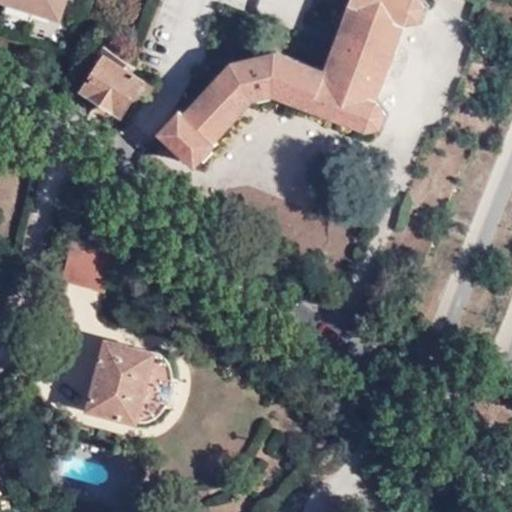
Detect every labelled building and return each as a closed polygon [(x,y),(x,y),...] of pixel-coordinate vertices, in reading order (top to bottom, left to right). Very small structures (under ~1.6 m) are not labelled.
[(30,18),(33,8),(8,0),(5,0),(3,10),(30,18)] [(8,0),(33,8),(36,0),(37,0),(62,8),(64,0),(8,0)] [(59,17),(62,8),(37,0),(36,0),(33,8),(59,17)] [(422,0),(353,0),(344,27),(318,17),(307,46),(301,44),(296,58),(281,52),(235,63),(187,114),(184,111),(163,132),(199,166),(219,144),(216,142),(258,99),(279,94),(367,132),(384,129),(390,115),(379,103),(407,23),(423,21),(428,7),(422,0)] [(138,90),(145,81),(129,70),(130,69),(130,67),(129,66),(128,66),(128,65),(126,65),(125,65),(124,67),(121,64),(124,60),(106,48),(100,58),(104,61),(86,90),(89,92),(119,111),(122,114),(138,90)] [(153,87),(145,81),(138,90),(146,97),(153,87)] [(113,121),(119,111),(89,92),(82,102),(113,121)] [(116,249),(80,239),(75,259),(111,269),(116,249)] [(127,289),(116,289),(116,304),(127,303),(127,289)] [(91,410),(138,423),(157,352),(110,339),(91,410)] [(358,511),(360,507),(332,496),(326,511),(358,511)]
